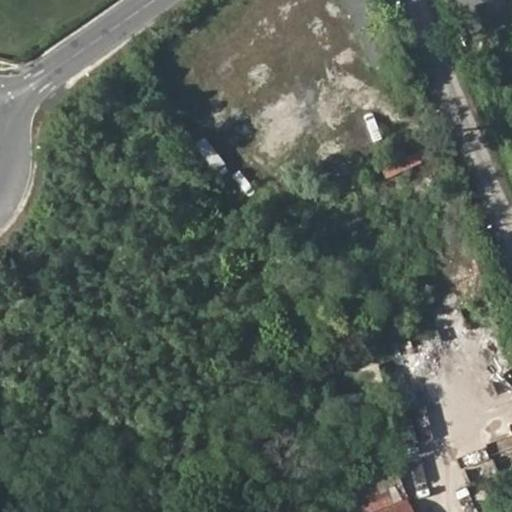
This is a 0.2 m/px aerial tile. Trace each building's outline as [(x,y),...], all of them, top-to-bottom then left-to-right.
[(374,0),(345,0),(371,62),(396,52),(374,0)] [(283,103),(295,98),(283,73),(271,78),(283,103)] [(255,151),(303,121),(294,107),(246,137),(255,151)] [(338,149),(349,144),(340,121),(328,126),(338,149)] [(365,388),(321,404),(327,420),(388,397),(375,362),(358,369),(365,388)] [(303,390),(327,385),(325,375),(301,380),(303,390)] [(412,511),(394,463),(338,484),(348,511),(412,511)]
